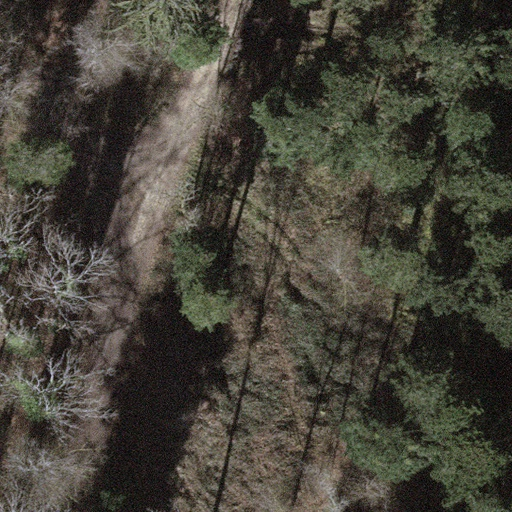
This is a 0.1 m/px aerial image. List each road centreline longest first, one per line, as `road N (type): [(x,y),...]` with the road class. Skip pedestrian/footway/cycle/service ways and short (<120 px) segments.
road 1 (track): [(65,511),(130,219),(240,0)]
road 2 (track): [(130,219),(0,40)]
